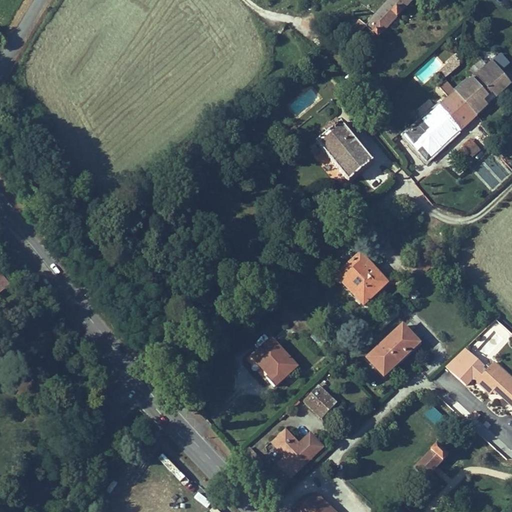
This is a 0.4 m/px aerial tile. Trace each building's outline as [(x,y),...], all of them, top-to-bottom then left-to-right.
[(378,38),(411,1),(409,0),(389,0),(366,26),(360,20),(346,35),(353,41),(366,27),(378,38)] [(499,52),(492,60),(502,69),(509,62),(499,52)] [(475,72),(484,63),(477,56),(468,65),(475,72)] [(476,116),(510,84),(504,76),(503,77),(496,69),(497,69),(492,62),(456,93),(476,116)] [(427,162),(476,116),(456,93),(446,81),(439,87),(449,99),(404,136),(427,162)] [(373,162),(341,123),(336,118),(324,128),(327,133),(316,142),(349,182),(373,162)] [(384,132),(392,140),(397,134),(389,127),(384,132)] [(480,151),(475,145),(467,151),(473,158),(480,151)] [(388,230),(391,228),(387,223),(380,230),(384,234),(385,233),(388,236),(391,233),(388,230)] [(373,263),(363,252),(360,254),(371,265),(373,263)] [(368,301),(388,283),(371,265),(360,254),(347,266),(352,271),(345,277),(368,301)] [(423,275),(413,264),(402,275),(411,285),(423,275)] [(0,293),(9,286),(0,274),(0,293)] [(386,375),(419,343),(403,326),(367,359),(374,366),(376,364),(386,375)] [(297,367),(271,339),(252,357),(264,370),(265,376),(274,387),(297,367)] [(333,359),(337,355),(331,348),(327,352),(333,359)] [(472,378),(478,372),(472,366),(470,368),(462,360),(469,352),(465,349),(445,367),(466,386),(472,378)] [(487,370),(469,352),(462,360),(470,368),(472,366),(478,372),(472,378),(476,382),(487,370)] [(511,379),(493,363),(487,370),(476,382),(490,395),(494,391),(511,407),(511,379)] [(386,375),(376,364),(374,366),(384,376),(386,375)] [(322,419),(336,405),(318,387),(303,402),(322,419)] [(311,458),(286,431),(273,444),(286,457),(278,465),(291,478),(311,458)] [(286,457),(273,444),(265,451),(278,465),(286,457)] [(426,479),(448,456),(436,445),(414,468),(426,479)] [(245,462),(254,453),(248,447),(240,456),(245,462)] [(252,469),(261,461),(254,453),(245,462),(252,469)] [(130,497),(144,504),(150,489),(137,483),(130,497)] [(332,511),(314,494),(296,511),(332,511)]
